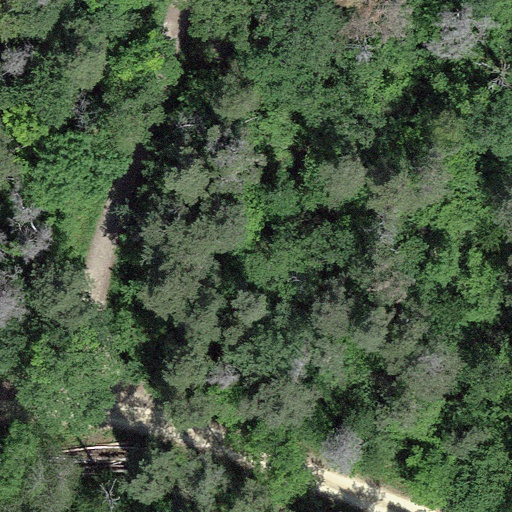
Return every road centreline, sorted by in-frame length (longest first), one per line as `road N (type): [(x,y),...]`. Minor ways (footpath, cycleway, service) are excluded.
road 1 (track): [(258,0),(230,35),(115,350),(0,398)]
road 2 (track): [(15,391),(348,458),(481,511)]
road 3 (track): [(115,350),(290,341)]
